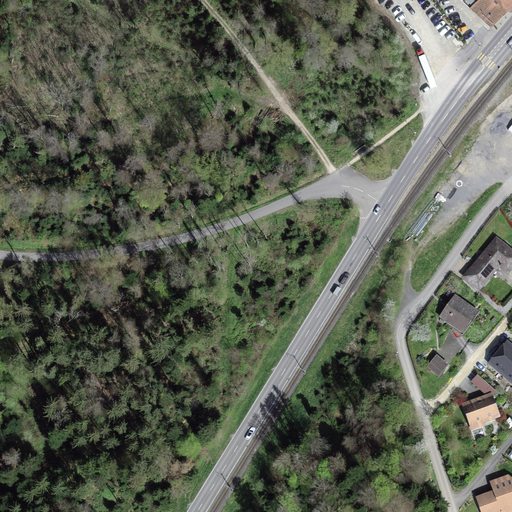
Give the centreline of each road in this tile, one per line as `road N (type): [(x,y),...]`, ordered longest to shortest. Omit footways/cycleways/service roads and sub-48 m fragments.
road 1 (unclassified): [(386,204),(340,183),(162,240),(102,251),(0,250)]
road 2 (secondary): [(196,511),(386,204)]
road 3 (residential): [(511,184),(398,336),(422,416)]
road 4 (track): [(200,0),(340,183)]
road 5 (secondary): [(386,204),(448,107),(511,30)]
road 6 (residential): [(511,314),(422,416)]
